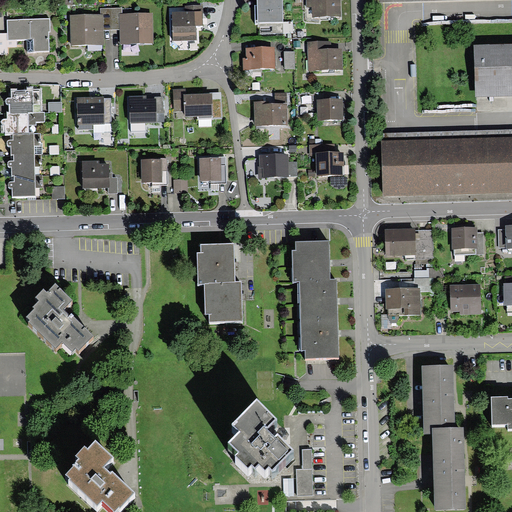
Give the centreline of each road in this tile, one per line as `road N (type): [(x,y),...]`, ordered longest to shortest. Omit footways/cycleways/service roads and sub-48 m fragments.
road 1 (residential): [(363,214),(0,225)]
road 2 (residential): [(230,0),(211,63),(113,81),(36,78)]
road 3 (residential): [(363,214),(357,0)]
road 4 (residential): [(372,511),(367,347)]
road 5 (residential): [(511,207),(363,214)]
road 6 (residential): [(367,347),(511,341)]
road 7 (residential): [(367,347),(363,214)]
